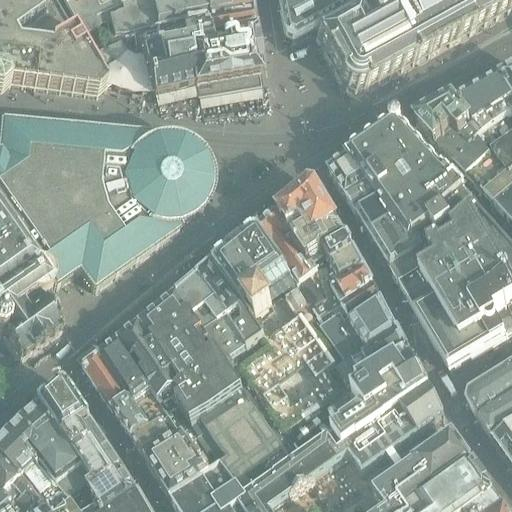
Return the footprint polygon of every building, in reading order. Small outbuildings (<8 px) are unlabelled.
[(86,58),(51,0),(0,0),(0,99),(9,91),(95,102),(96,102),(97,101),(105,93),(106,92),(106,91),(86,58)] [(102,17),(145,0),(77,0),(64,8),(76,27),(75,28),(82,39),(99,28),(105,26),(102,17)] [(206,21),(250,14),(247,0),(192,0),(170,4),(169,0),(145,0),(102,17),(105,26),(108,42),(116,40),(121,41),(131,38),(206,21)] [(311,34),(353,10),(350,4),(347,0),(275,0),(283,41),(287,43),(291,45),(310,35),(311,34)] [(496,21),(505,16),(506,17),(509,15),(508,15),(511,12),(511,0),(390,0),(315,42),(317,46),(318,48),(323,58),(325,61),(330,70),(337,83),(338,86),(339,86),(339,87),(340,87),(343,91),(345,92),(344,93),(346,94),(347,93),(351,95),(353,95),(353,96),(355,96),(355,95),(358,95),(362,93),(363,94),(364,93),(364,94),(367,92),(367,91),(370,89),(372,88),(376,86),(376,87),(379,86),(378,85),(387,80),(388,81),(391,79),(390,78),(399,74),(400,75),(402,73),(402,72),(411,67),(411,68),(413,67),(414,67),(415,67),(418,66),(417,65),(426,60),(427,61),(429,60),(432,58),(443,52),(454,46),(457,45),(457,44),(459,43),(458,42),(468,37),(468,38),(471,37),(471,36),(472,36),(474,34),(473,33),(482,29),(483,30),(485,28),(485,27),(494,22),(494,23),(496,22),(497,22),(496,21)] [(253,35),(250,14),(206,21),(209,41),(253,35)] [(256,80),(260,79),(257,59),(253,35),(209,41),(206,21),(131,38),(132,43),(138,41),(139,44),(151,94),(152,94),(153,99),(194,89),(194,90),(197,90),(198,100),(258,90),(256,80)] [(511,78),(500,85),(500,84),(498,86),(511,109),(511,78)] [(511,109),(498,86),(454,110),(453,111),(473,138),(458,149),(451,141),(436,152),(453,168),(481,149),(511,127),(511,109)] [(473,138),(453,111),(417,131),(426,141),(436,152),(451,141),(458,149),(473,138)] [(466,181),(511,148),(511,127),(481,149),(453,168),(466,181)] [(0,215),(52,291),(53,293),(54,292),(55,294),(79,277),(92,296),(93,295),(94,296),(178,237),(175,233),(177,234),(179,233),(179,232),(180,230),(180,229),(195,219),(196,220),(198,219),(200,219),(201,218),(201,216),(201,215),(200,214),(207,197),(208,197),(209,195),(210,194),(210,192),(209,191),(208,190),(207,190),(202,172),(203,171),(203,170),(204,168),(203,166),(201,166),(200,166),(198,166),(184,154),(184,153),(184,152),(183,150),(181,149),(180,150),(178,151),(178,152),(159,151),(159,150),(157,149),(156,148),(155,148),(153,149),(154,146),(152,146),(153,144),(3,130),(3,132),(2,132),(0,148),(0,215)] [(448,235),(477,215),(466,202),(444,177),(442,179),(405,138),(401,134),(399,133),(395,132),(392,134),(348,165),(367,194),(377,208),(356,222),(370,244),(397,227),(411,250),(431,238),(439,250),(436,252),(437,255),(455,245),(448,235)] [(482,198),(511,175),(511,148),(466,181),(482,198)] [(377,208),(367,194),(348,165),(328,177),(332,183),(346,205),(356,222),(377,208)] [(511,196),(511,175),(482,198),(494,211),(511,196)] [(347,245),(338,231),(317,195),(314,195),(311,194),(276,222),(307,270),(309,272),(322,264),(323,260),(325,258),(347,245)] [(511,196),(494,211),(511,230),(511,196)] [(0,215),(0,324),(38,301),(43,299),(48,296),(51,292),(52,291),(0,215)] [(454,375),(500,349),(511,341),(511,334),(505,323),(511,318),(511,254),(479,217),(477,215),(448,235),(455,245),(437,255),(436,252),(428,257),(437,271),(400,294),(416,321),(450,378),(454,375)] [(345,331),(381,307),(372,291),(340,312),(319,325),(314,319),(329,309),(324,298),(317,281),(309,272),(307,270),(276,222),(259,235),(259,236),(260,237),(297,295),(283,305),(296,323),(286,330),(286,331),(283,333),(296,350),(322,332),(325,337),(341,326),(345,331)] [(428,257),(436,252),(439,250),(431,238),(411,250),(397,227),(370,244),(391,279),(428,257)] [(297,295),(260,237),(259,236),(225,262),(215,270),(216,271),(217,271),(246,315),(252,311),(248,304),(257,298),(268,315),(283,305),(297,295)] [(354,258),(347,245),(325,258),(332,272),(354,258)] [(400,294),(437,271),(428,257),(391,279),(395,286),(400,294)] [(333,293),(363,274),(354,258),(332,272),(334,276),(328,286),(333,293)] [(246,315),(217,271),(216,271),(215,270),(213,272),(200,283),(229,326),(250,360),(270,346),(270,345),(272,344),(258,324),(269,316),(268,315),(257,298),(248,304),(252,311),(246,315)] [(340,312),(372,291),(363,274),(333,293),(331,294),(340,312)] [(250,360),(229,326),(200,283),(199,285),(199,284),(179,301),(226,372),(245,360),(247,362),(250,360)] [(42,306),(38,301),(0,324),(0,342),(1,342),(19,366),(26,361),(44,348),(52,343),(58,338),(60,336),(61,335),(44,305),(42,306)] [(292,466),(272,437),(250,406),(226,372),(179,301),(177,303),(175,305),(141,332),(182,395),(172,402),(177,411),(197,441),(197,442),(215,471),(217,475),(222,472),(243,501),(274,479),(292,466)] [(372,357),(399,339),(381,307),(345,331),(341,326),(325,337),(322,332),(296,350),(326,392),(325,393),(333,404),(349,393),(348,391),(340,378),(352,370),(365,362),(366,364),(370,360),(370,359),(373,357),(372,357)] [(182,395),(141,332),(119,349),(144,390),(145,389),(167,418),(170,416),(177,411),(172,402),(182,395)] [(355,389),(408,357),(399,339),(372,357),(373,357),(370,359),(370,360),(366,364),(365,362),(352,370),(340,378),(348,391),(354,387),(355,389)] [(292,376),(291,375),(270,346),(250,360),(247,362),(245,360),(226,372),(250,406),(272,390),(290,377),(291,378),(292,376)] [(167,418),(145,389),(144,390),(119,349),(102,362),(134,412),(149,436),(173,421),(170,416),(167,418)] [(341,456),(429,395),(408,357),(355,389),(354,387),(348,391),(349,393),(333,404),(325,393),(316,400),(306,406),(331,442),(341,456)] [(134,412),(102,362),(84,375),(88,381),(116,423),(134,412)] [(477,424),(511,403),(511,374),(470,400),(468,409),(477,424)] [(294,421),(272,390),(250,406),(272,437),(294,421)] [(124,478),(72,398),(70,398),(70,396),(68,394),(67,394),(66,393),(63,394),(62,396),(60,396),(41,413),(92,493),(70,511),(119,511),(138,499),(124,478)] [(362,481),(445,423),(429,395),(341,456),(331,442),(324,448),(316,453),(327,468),(328,467),(333,474),(339,470),(346,464),(349,463),(362,481)] [(492,448),(511,436),(511,403),(477,424),(492,448)] [(149,436),(134,412),(116,423),(132,446),(149,436)] [(40,511),(70,511),(92,493),(41,413),(39,414),(40,416),(31,423),(24,429),(23,428),(22,429),(21,429),(0,450),(0,461),(11,476),(40,511)] [(143,462),(187,434),(176,419),(173,421),(149,436),(132,446),(143,462)] [(316,453),(294,421),(272,437),(292,466),(294,465),(295,468),(316,453)] [(511,436),(492,448),(511,475),(511,436)] [(209,476),(202,465),(196,455),(191,446),(188,448),(183,441),(145,465),(171,507),(217,475),(215,471),(209,476)] [(406,511),(471,467),(453,442),(373,498),(382,511),(406,511)] [(333,474),(328,467),(327,468),(316,453),(295,468),(311,491),(315,489),(314,487),(333,474)] [(40,511),(11,476),(0,461),(0,500),(9,511),(40,511)] [(311,491),(295,468),(294,465),(292,466),(274,479),(292,505),(311,491)] [(479,511),(495,500),(484,485),(471,467),(406,511),(479,511)] [(232,511),(245,504),(243,501),(222,472),(217,475),(171,507),(174,511),(232,511)] [(278,511),(290,504),(291,505),(292,505),(274,479),(243,501),(245,504),(232,511),(278,511)] [(145,511),(138,499),(119,511),(9,511),(0,500),(0,511),(145,511)] [(503,511),(495,500),(479,511),(503,511)]
